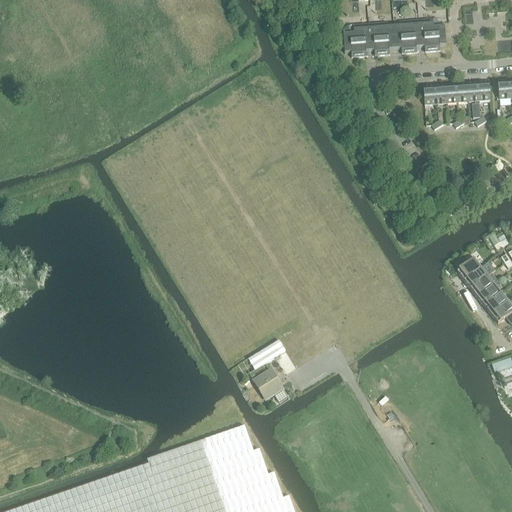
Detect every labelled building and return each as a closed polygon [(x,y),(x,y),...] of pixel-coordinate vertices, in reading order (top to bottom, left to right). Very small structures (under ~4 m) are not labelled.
[(420,49),(424,49),(424,54),(439,53),(439,48),(445,47),(443,24),(437,25),(437,21),(418,22),(420,49)] [(399,28),(393,29),(394,51),(401,51),(401,56),(416,54),(415,49),(420,49),(418,22),(398,24),(399,28)] [(374,53),(374,58),(389,57),(388,52),(394,51),(393,29),(387,29),(386,25),(367,26),(370,53),(374,53)] [(365,53),(370,53),(367,26),(349,28),(348,28),(349,32),(342,33),(344,55),(350,55),(351,60),(366,58),(365,53)] [(498,101),(510,100),(508,81),(497,82),(498,101)] [(488,83),(477,84),(478,103),(489,102),(488,83)] [(466,84),(455,85),(457,104),(467,104),(466,84)] [(477,84),(466,84),(467,104),(474,103),(475,106),(478,106),(477,103),(478,103),(477,84)] [(455,85),(444,86),(446,105),(457,104),(455,85)] [(444,86),(433,87),(435,106),(446,105),(444,86)] [(424,107),(435,106),(433,87),(422,88),(424,107)] [(475,106),(472,106),(473,120),(480,120),(478,106),(475,106)] [(503,249),(496,239),(493,234),(488,238),(497,253),(503,249)] [(502,235),(496,239),(503,249),(508,246),(502,235)] [(501,259),(504,265),(509,262),(505,256),(501,259)] [(457,274),(464,283),(482,269),(473,258),(463,266),(465,268),(457,274)] [(482,269),(464,283),(470,292),(491,275),(495,272),(488,264),(482,269)] [(491,275),(470,292),(477,300),(495,286),(498,284),(491,275)] [(502,294),(495,286),(477,300),(484,309),(502,294)] [(484,309),(490,317),(509,303),(502,294),(484,309)] [(511,307),(509,303),(491,317),(498,326),(505,320),(511,327),(511,307)] [(285,376),(336,344),(326,328),(275,359),(285,376)] [(279,342),(248,361),(254,372),(285,353),(279,342)] [(511,363),(510,359),(491,366),(494,375),(511,368),(511,363)] [(271,371),(253,382),(265,401),(273,396),(279,405),(288,399),(282,390),(271,371)] [(293,511),(290,500),(284,502),(274,473),(268,475),(260,453),(254,455),(245,428),(147,461),(149,466),(14,511),(293,511)]
